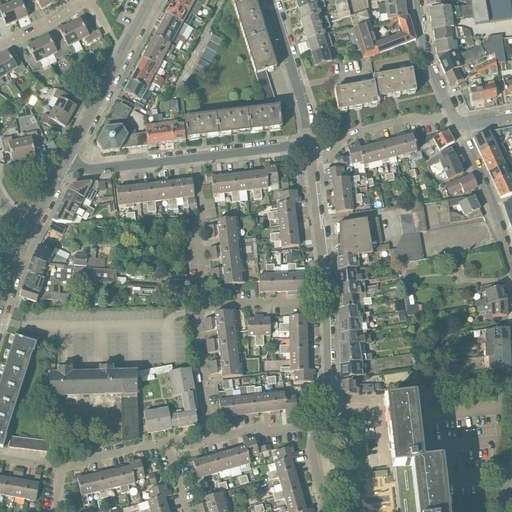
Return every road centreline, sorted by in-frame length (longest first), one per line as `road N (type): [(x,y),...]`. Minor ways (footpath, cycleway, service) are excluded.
road 1 (residential): [(66,161),(156,0)]
road 2 (residential): [(451,111),(342,136),(310,170)]
road 3 (residential): [(306,144),(269,0)]
road 4 (residential): [(204,302),(195,159)]
road 5 (residential): [(212,440),(196,317),(204,302)]
road 6 (residential): [(325,302),(310,170)]
road 7 (residential): [(66,161),(87,170),(195,159)]
road 8 (residential): [(316,430),(328,403),(325,302)]
road 9 (residential): [(511,243),(458,126)]
road 10 (residential): [(204,302),(325,302)]
